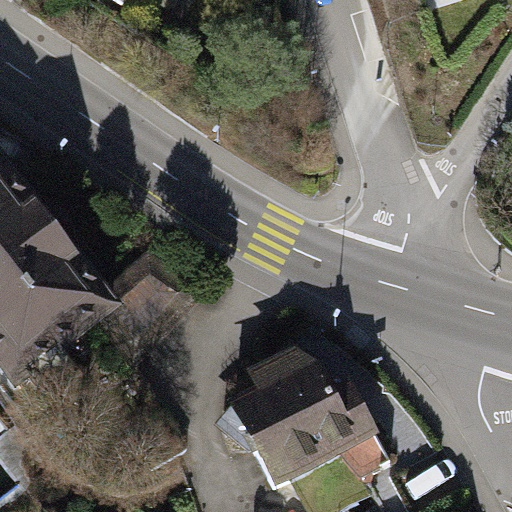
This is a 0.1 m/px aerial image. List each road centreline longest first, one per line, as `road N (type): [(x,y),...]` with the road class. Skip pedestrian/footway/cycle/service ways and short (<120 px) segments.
road 1 (secondary): [(397,287),(270,238),(0,57)]
road 2 (residential): [(334,0),(409,207)]
road 3 (residential): [(501,315),(480,386),(482,416),(511,467)]
road 4 (residential): [(511,86),(440,192),(409,207)]
